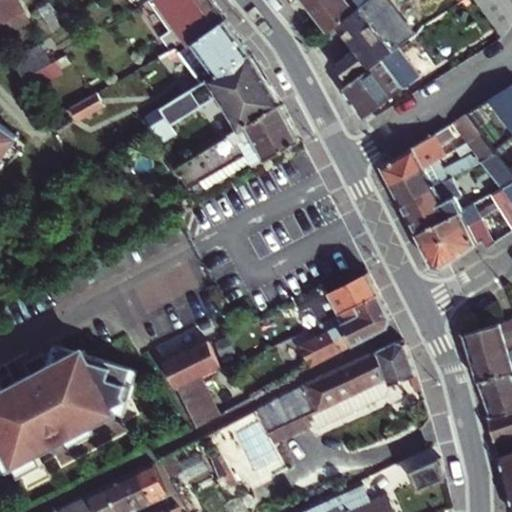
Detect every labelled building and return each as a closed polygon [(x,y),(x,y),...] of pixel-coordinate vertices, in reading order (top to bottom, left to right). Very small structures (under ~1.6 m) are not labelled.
[(39,18),(27,0),(0,0),(0,25),(7,40),(39,18)] [(47,0),(46,0),(39,5),(56,32),(63,23),(47,0)] [(228,18),(214,0),(151,0),(151,1),(174,30),(166,38),(173,50),(228,18)] [(371,0),(302,0),(329,34),(371,0)] [(382,29),(404,11),(395,0),(375,0),(365,8),(382,29)] [(382,29),(398,48),(459,1),(458,0),(439,0),(438,0),(418,0),(404,11),(382,29)] [(511,0),(478,0),(505,34),(508,32),(511,26),(511,0)] [(180,97),(252,54),(229,21),(199,39),(187,46),(200,69),(174,86),(180,97)] [(188,54),(184,46),(168,55),(173,63),(188,54)] [(361,77),(343,91),(366,120),(420,77),(398,48),(361,77)] [(77,63),(70,54),(30,79),(35,89),(77,63)] [(279,94),(252,54),(180,97),(153,113),(164,135),(226,98),(243,126),(198,151),(221,184),(303,140),(279,94)] [(511,81),(472,112),(483,131),(511,172),(511,81)] [(115,85),(88,100),(95,113),(122,98),(115,85)] [(472,112),(457,122),(468,141),(483,131),(472,112)] [(16,142),(20,136),(0,122),(0,181),(1,179),(0,178),(0,171),(9,158),(13,161),(23,147),(16,142)] [(394,185),(425,166),(440,157),(434,150),(455,136),(449,126),(385,167),(394,185)] [(221,184),(198,151),(178,163),(192,192),(221,184)] [(437,186),(425,166),(394,185),(404,205),(437,186)] [(511,173),(499,181),(511,200),(511,173)] [(442,197),(437,186),(404,205),(417,234),(458,209),(462,205),(454,190),(442,197)] [(485,246),(511,227),(511,201),(506,206),(503,202),(495,209),(497,212),(475,229),(485,246)] [(465,223),(458,209),(417,234),(425,249),(465,223)] [(477,244),(465,223),(425,249),(433,265),(442,267),(477,244)] [(381,294),(371,273),(315,301),(326,323),(358,306),(381,294)] [(390,324),(392,315),(381,294),(358,306),(363,316),(318,339),(322,347),(327,344),(333,355),(390,324)] [(482,381),(511,371),(511,319),(467,334),(482,381)] [(203,378),(226,367),(213,342),(166,363),(181,389),(203,378)] [(399,343),(262,411),(272,429),(310,409),(319,427),(389,394),(392,388),(419,377),(407,345),(399,343)] [(0,389),(0,442),(19,477),(45,463),(40,455),(51,449),(61,467),(128,431),(118,414),(122,412),(136,368),(89,353),(85,344),(77,349),(62,344),(57,359),(0,389)] [(487,403),(511,393),(511,371),(482,381),(487,403)] [(222,415),(203,378),(181,389),(199,424),(200,426),(222,415)] [(492,418),(511,409),(511,393),(487,403),(492,418)] [(310,409),(272,429),(279,445),(319,427),(310,409)] [(490,419),(496,442),(511,436),(511,409),(492,418),(490,419)] [(177,453),(186,472),(208,460),(199,442),(177,453)] [(511,453),(501,457),(511,501),(511,453)] [(419,488),(448,476),(444,458),(412,472),(419,488)] [(217,478),(208,460),(186,472),(195,490),(217,478)] [(170,493),(156,464),(141,471),(155,500),(170,493)] [(155,500),(141,471),(128,478),(142,506),(155,500)] [(122,511),(130,511),(142,506),(128,478),(110,486),(122,511)] [(363,485),(327,501),(331,511),(395,511),(389,497),(372,504),(365,489),(363,485)] [(122,511),(110,486),(56,511),(122,511)] [(331,511),(327,501),(303,511),(331,511)]
